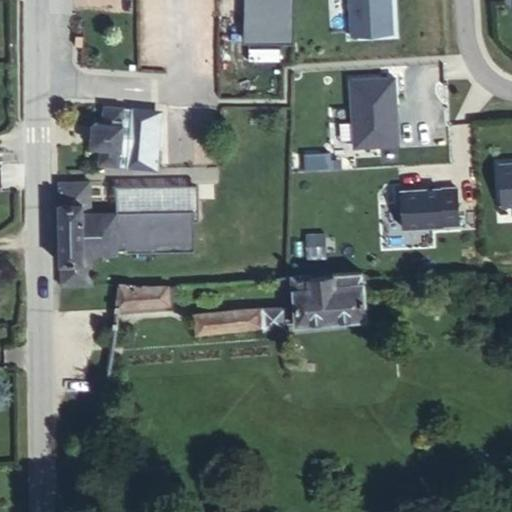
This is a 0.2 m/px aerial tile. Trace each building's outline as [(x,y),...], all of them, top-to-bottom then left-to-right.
[(76,12),(74,0),(56,0),(58,14),(76,12)] [(293,0),(245,0),(246,41),(293,46),(293,0)] [(392,0),(348,0),(349,31),(393,31),(392,0)] [(352,73),(352,144),(399,144),(399,73),(352,73)] [(121,182),(125,111),(107,110),(105,122),(92,122),(91,145),(103,146),(103,166),(112,167),(113,180),(121,182)] [(511,157),(500,158),(501,203),(511,203),(511,157)] [(51,184),(53,291),(81,289),(80,259),(112,258),(112,216),(111,216),(83,216),(82,183),(71,183),(51,184)] [(402,225),(462,225),(461,185),(402,185),(402,225)] [(110,191),(111,216),(112,216),(188,215),(188,225),(196,225),(195,190),(110,191)] [(112,216),(112,258),(188,257),(188,225),(188,215),(112,216)] [(360,323),(357,275),(289,282),(290,295),(293,327),(360,323)] [(289,282),(272,283),(273,296),(290,295),(289,282)] [(114,289),(115,311),(169,306),(168,287),(119,288),(114,289)] [(280,333),(278,311),(191,316),(191,336),(258,331),(259,334),(280,333)]
